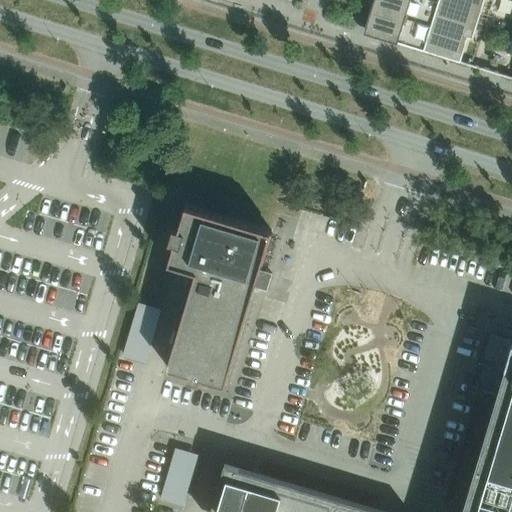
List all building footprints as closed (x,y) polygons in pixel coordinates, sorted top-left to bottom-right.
[(373,0),(364,32),(423,50),(460,61),(461,60),(468,37),(473,38),(484,0),(373,0)] [(202,377),(225,385),(272,230),(186,204),(179,228),(174,227),(170,241),(175,242),(169,263),(196,271),(167,367),(187,373),(186,378),(200,382),(202,377)] [(149,348),(160,310),(139,304),(128,341),(124,354),(145,360),(149,348)] [(511,511),(511,344),(461,511),(374,511),(230,468),(216,511),(511,511)] [(163,496),(184,502),(199,453),(178,446),(163,496)]
